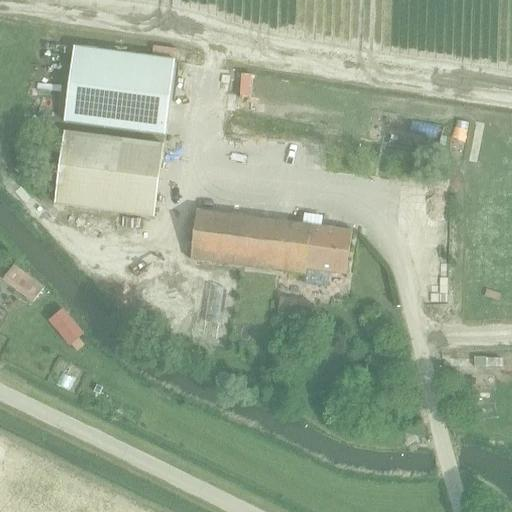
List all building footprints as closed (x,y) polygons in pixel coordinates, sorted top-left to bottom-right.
[(74,52),(64,124),(165,137),(174,64),(74,52)] [(155,218),(163,147),(65,135),(56,206),(155,218)] [(190,261),(305,276),(306,271),(346,276),(352,233),(197,213),(190,261)] [(36,300),(43,290),(44,290),(14,267),(6,277),(36,300)] [(280,300),(278,316),(301,319),(303,303),(280,300)] [(61,311),(49,321),(69,345),(82,334),(71,322),(61,310),(61,311)] [(501,359),(486,358),(486,367),(501,367),(501,359)]
